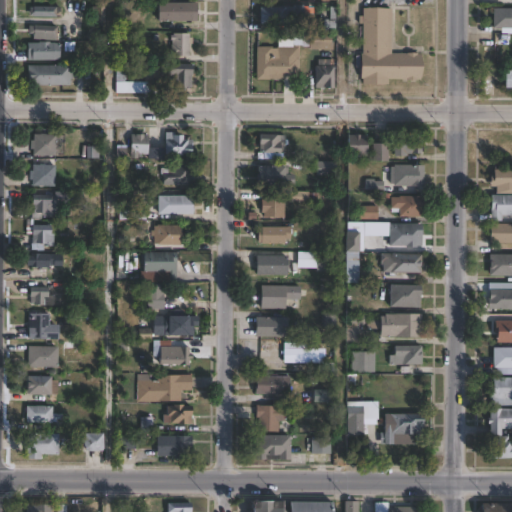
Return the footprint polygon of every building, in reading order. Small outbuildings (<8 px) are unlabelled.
[(104,1),(104,21),(94,21),(94,13),(91,13),(91,6),(94,6),(94,1),(104,1)] [(197,20),(158,21),(158,2),(197,2),(197,20)] [(312,23),(260,23),(260,7),(293,7),(293,5),(312,5),(312,23)] [(55,16),(29,16),(29,6),(60,6),(60,15),(55,15),(55,16)] [(336,7),(335,33),(323,32),(323,19),(329,19),(329,6),(336,7)] [(392,8),(392,53),(407,53),(407,52),(417,52),(417,53),(421,53),(421,79),(417,79),(417,82),(411,82),(411,79),(389,79),(389,84),(363,84),(363,78),(360,78),(361,54),(363,54),(363,23),(358,23),(358,15),(363,15),(363,7),(392,8)] [(511,29),(491,29),(492,8),(511,8),(511,29)] [(57,26),(56,40),(32,39),(33,35),(28,35),(29,25),(57,26)] [(189,33),(189,37),(193,37),(193,43),(189,43),(189,56),(171,55),(171,45),(172,45),(172,40),(171,40),(171,35),(173,35),(173,33),(189,33)] [(49,41),(49,42),(58,42),(58,59),(55,59),(55,60),(27,60),(27,43),(38,43),(38,41),(49,41)] [(271,46),(271,48),(277,48),(277,47),(299,47),(298,73),(294,73),(294,76),(284,76),(284,78),(271,78),(271,80),(256,79),(256,46),(271,46)] [(331,58),(331,65),(333,65),(333,87),(315,87),(315,65),(317,65),(317,58),(331,58)] [(143,88),(143,93),(116,93),(116,61),(125,62),(125,87),(143,88)] [(160,63),(160,73),(153,73),(153,82),(145,82),(146,62),(160,63)] [(69,65),(69,71),(71,71),(71,79),(69,79),(69,86),(27,86),(27,65),(69,65)] [(193,68),(192,89),(173,88),(173,80),(170,80),(170,73),(171,73),(171,68),(193,68)] [(511,91),(504,91),(503,70),(511,69),(511,91)] [(422,132),(421,154),(413,154),(408,153),(408,156),(395,155),(396,131),(422,132)] [(192,140),(192,155),(165,154),(165,132),(173,132),(173,134),(183,134),(183,140),(192,140)] [(45,133),(45,135),(55,135),(54,156),(32,156),(33,153),(31,153),(31,149),(30,149),(30,141),(33,141),(33,134),(40,134),(40,133),(45,133)] [(148,134),(147,155),(130,155),(131,133),(148,134)] [(280,134),(280,139),(285,139),(285,154),(260,153),(260,134),(280,134)] [(367,156),(347,155),(348,134),(368,134),(367,156)] [(388,160),(372,160),(372,143),(388,143),(388,160)] [(334,175),(316,175),(316,161),(335,161),(334,175)] [(44,165),(55,165),(54,186),(32,186),(32,180),(29,180),(29,170),(32,171),(32,165),(39,165),(39,164),(44,164),(44,165)] [(424,164),(424,186),(393,185),(393,180),(390,180),(390,166),(394,167),(394,164),(424,164)] [(194,165),(194,185),(180,186),(180,184),(164,184),(163,165),(194,165)] [(285,165),(285,167),(288,167),(288,174),(293,174),(293,185),(256,185),(256,174),(258,174),(258,165),(285,165)] [(100,166),(100,174),(104,175),(103,187),(91,186),(92,174),(93,174),(93,166),(100,166)] [(511,194),(492,194),(492,188),(485,188),(485,176),(488,176),(488,171),(511,171),(511,194)] [(383,190),(366,190),(366,179),(383,179),(383,190)] [(76,192),(75,201),(65,201),(65,205),(57,205),(57,214),(55,214),(54,217),(41,217),(41,212),(32,212),(32,204),(31,204),(31,191),(76,192)] [(306,191),(289,191),(289,201),(306,201),(306,191)] [(284,193),(284,217),(263,217),(263,213),(261,213),(262,199),(264,199),(264,193),(284,193)] [(192,196),(192,204),(193,204),(193,214),(158,214),(158,196),(192,196)] [(423,196),(422,217),(399,216),(399,213),(391,212),(392,199),(399,199),(399,196),(423,196)] [(491,222),(486,222),(486,205),(486,196),(511,196),(511,216),(496,217),(496,221),(491,222)] [(377,220),(359,220),(359,206),(377,206),(377,220)] [(104,219),(83,219),(83,210),(104,210),(104,219)] [(146,219),(124,219),(124,210),(146,210),(146,219)] [(277,220),(277,223),(278,223),(278,227),(291,227),(290,241),(285,241),(285,244),(261,244),(261,242),(258,242),(258,228),(261,228),(261,226),(263,226),(263,220),(277,220)] [(422,224),(422,246),(417,246),(417,247),(406,247),(406,246),(389,246),(389,224),(422,224)] [(50,225),(50,234),(52,234),(53,247),(43,247),(43,251),(31,251),(31,243),(32,243),(31,225),(50,225)] [(181,225),(181,245),(157,245),(157,243),(153,243),(153,236),(151,236),(151,230),(154,230),(154,226),(157,226),(157,225),(181,225)] [(511,225),(511,244),(485,244),(484,235),(485,225),(511,225)] [(359,251),(346,251),(346,231),(359,231),(359,251)] [(103,232),(103,248),(89,247),(90,234),(97,235),(97,232),(103,232)] [(176,260),(176,282),(166,282),(166,272),(143,272),(143,259),(143,252),(176,252),(176,260)] [(359,283),(346,283),(346,261),(346,252),(359,252),(359,261),(359,283)] [(53,258),(57,258),(57,259),(57,265),(49,265),(49,268),(30,268),(30,262),(29,262),(29,258),(31,258),(31,254),(53,254),(53,258)] [(421,262),(421,273),(384,273),(384,265),(381,265),(381,261),(381,254),(421,254),(421,262)] [(287,261),(287,275),(255,274),(255,260),(256,255),(287,256),(287,261)] [(331,261),(331,271),(316,271),(317,261),(317,255),(331,255),(331,261)] [(511,276),(484,276),(485,255),(511,255),(511,276)] [(421,285),(420,308),(390,307),(390,284),(421,285)] [(163,309),(148,310),(147,285),(163,285),(163,309)] [(300,286),(300,299),(285,299),(285,309),(260,309),(261,285),(300,286)] [(47,287),(47,297),(43,297),(43,305),(33,305),(33,304),(30,304),(30,297),(29,297),(29,287),(47,287)] [(511,291),(511,310),(485,310),(483,306),(485,291),(511,291)] [(57,326),(56,339),(54,339),(54,340),(28,339),(28,313),(49,314),(49,325),(54,325),(54,326),(57,326)] [(336,327),(322,327),(322,313),(336,313),(336,327)] [(161,315),(162,316),(198,316),(198,336),(152,336),(152,334),(153,334),(153,316),(157,316),(157,315),(157,314),(158,314),(160,314),(161,315)] [(421,337),(380,337),(380,316),(385,316),(385,314),(422,314),(421,337)] [(287,317),(287,337),(255,337),(255,317),(287,317)] [(505,322),(505,323),(511,323),(511,342),(485,342),(484,322),(505,322)] [(361,325),(361,341),(347,341),(347,325),(361,325)] [(128,341),(127,359),(115,359),(116,340),(128,341)] [(170,340),(170,347),(189,347),(189,352),(192,352),(192,359),(189,359),(189,360),(190,360),(190,363),(189,363),(189,365),(179,365),(159,365),(159,354),(152,354),(152,340),(170,340)] [(81,356),(63,356),(63,341),(82,341),(82,349),(81,349),(81,356)] [(57,347),(57,367),(27,366),(27,346),(57,347)] [(422,365),(389,365),(389,355),(394,355),(394,346),(422,346),(422,365)] [(511,365),(490,365),(490,347),(511,347),(511,365)] [(323,351),(323,364),(307,364),(283,364),(283,350),(323,351)] [(374,373),(351,373),(351,352),(375,352),(374,373)] [(181,401),(148,401),(148,381),(157,381),(157,375),(191,375),(191,390),(181,390),(181,401)] [(57,381),(56,396),(27,395),(27,376),(51,377),(51,381),(57,381)] [(290,376),(289,394),(254,394),(254,389),(256,389),(256,376),(290,376)] [(511,407),(488,407),(488,378),(511,378),(511,407)] [(325,404),(313,404),(313,390),(329,390),(329,403),(325,403),(325,404)] [(378,407),(378,420),(363,419),(363,430),(347,430),(347,402),(363,402),(363,407),(378,407)] [(183,405),(183,406),(191,406),(191,416),(193,416),(193,419),(191,419),(191,424),(162,424),(162,415),(166,415),(167,406),(172,406),(173,405),(183,405)] [(283,406),(283,418),(278,418),(278,432),(257,432),(257,418),(254,418),(254,411),(256,411),(256,405),(283,406)] [(55,414),(55,422),(51,421),(51,423),(25,422),(26,406),(51,407),(51,414),(55,414)] [(511,431),(497,431),(496,436),(490,437),(485,436),(485,429),(483,429),(483,423),(485,418),(485,414),(486,410),(511,410),(511,431)] [(423,414),(423,424),(424,424),(424,427),(423,427),(423,435),(411,435),(411,436),(408,436),(408,435),(393,435),(393,444),(384,444),(384,439),(380,439),(380,433),(384,433),(384,414),(423,414)] [(153,433),(140,433),(139,418),(152,417),(153,433)] [(65,435),(65,443),(58,443),(58,445),(59,445),(59,448),(58,448),(58,455),(40,455),(40,457),(42,457),(42,458),(40,458),(40,460),(26,460),(26,433),(58,434),(65,435)] [(102,434),(102,450),(101,450),(101,451),(87,451),(87,450),(84,450),(84,434),(102,434)] [(136,437),(135,450),(119,449),(120,436),(136,437)] [(190,456),(156,456),(156,436),(192,436),(192,447),(190,447),(190,456)] [(290,461),(254,461),(254,443),(258,444),(258,436),(290,436),(290,461)] [(503,437),(504,440),(511,439),(511,459),(486,460),(485,440),(494,440),(494,437),(503,437)] [(326,453),(312,453),(312,440),(326,440),(326,453)] [(284,511),(250,511),(250,501),(284,501),(284,511)] [(360,511),(345,511),(345,501),(360,501),(360,511)] [(333,503),(333,511),(289,511),(289,502),(333,503)] [(50,511),(50,503),(25,503),(24,511),(50,511)] [(167,511),(167,504),(191,503),(191,511),(167,511)] [(388,503),(388,508),(393,508),(393,507),(413,507),(413,508),(419,508),(419,511),(374,511),(374,503),(388,503)]
